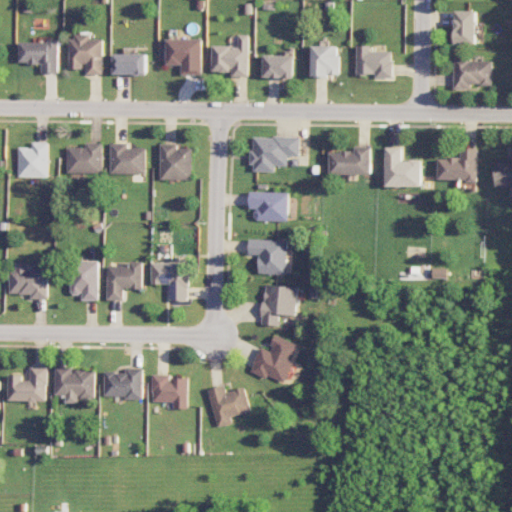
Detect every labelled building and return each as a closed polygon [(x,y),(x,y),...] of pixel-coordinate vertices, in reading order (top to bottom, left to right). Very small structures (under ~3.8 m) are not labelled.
[(476,44),(477,11),(456,10),(455,43),(476,44)] [(69,68),(86,69),(86,74),(103,74),(104,39),(90,38),(90,36),(70,35),(69,68)] [(214,45),(213,71),(233,71),(233,76),(248,76),(249,35),(239,35),(239,46),(214,45)] [(203,39),(167,39),(167,64),(183,64),(183,75),(203,74),(203,39)] [(58,73),(59,42),(20,41),(19,63),(42,63),(42,73),(58,73)] [(340,46),(313,45),(313,75),(340,76),(340,46)] [(393,78),(393,51),(370,51),(371,46),(358,45),(357,75),(376,75),(376,77),(393,78)] [(148,74),(147,53),(114,54),(115,74),(148,74)] [(294,56),(264,55),(264,77),(294,78),(294,56)] [(455,58),(454,88),(471,89),(471,84),(493,85),(493,59),(455,58)] [(300,137),(253,136),(253,171),(276,172),(276,165),(288,166),(288,155),(300,155),(300,137)] [(48,177),(48,141),(32,142),(32,147),(18,147),(19,177),(48,177)] [(68,147),(67,173),(103,173),(104,143),(86,142),(86,147),(68,147)] [(111,174),(146,174),(147,148),(128,148),(128,143),(111,143),(111,174)] [(161,179),(193,179),(194,148),(178,148),(178,144),(162,144),(161,179)] [(372,174),(372,146),(355,146),(355,151),(331,152),(331,175),(372,174)] [(422,160),(402,160),(402,147),(386,147),(386,187),(421,187),(422,160)] [(438,180),(477,181),(478,148),(461,148),(461,158),(439,157),(438,180)] [(511,159),(496,159),(496,186),(511,186),(511,159)] [(289,192),(251,192),(250,208),(256,208),(255,220),(289,221),(289,192)] [(287,274),(288,240),(250,239),(249,254),(259,254),(259,273),(287,274)] [(99,300),(100,261),(73,261),(73,293),(83,294),(83,299),(99,300)] [(144,262),(131,262),(130,266),(109,265),(108,300),(124,300),(125,288),(143,288),(144,262)] [(170,300),(189,301),(190,262),(153,262),(152,283),(171,284),(170,300)] [(10,293),(32,294),(32,298),(48,298),(49,268),(27,268),(27,264),(17,263),(17,270),(10,270),(10,293)] [(297,316),(298,286),(264,285),(263,325),(279,325),(279,315),(297,316)] [(300,345),(277,335),(270,351),(261,347),(250,371),(267,378),(268,375),(283,382),(300,345)] [(47,401),(47,367),(31,367),(31,380),(22,380),(22,375),(9,375),(9,400),(47,401)] [(56,395),(66,395),(66,403),(79,403),(79,397),(95,398),(96,370),(74,370),(74,367),(56,367),(56,395)] [(105,397),(143,397),(143,368),(125,368),(125,372),(105,372),(105,397)] [(188,408),(188,378),(169,377),(169,374),(153,374),(152,401),(174,401),(174,408),(188,408)] [(231,416),(251,411),(245,387),(227,392),(225,385),(209,389),(218,427),(233,423),(231,416)]
